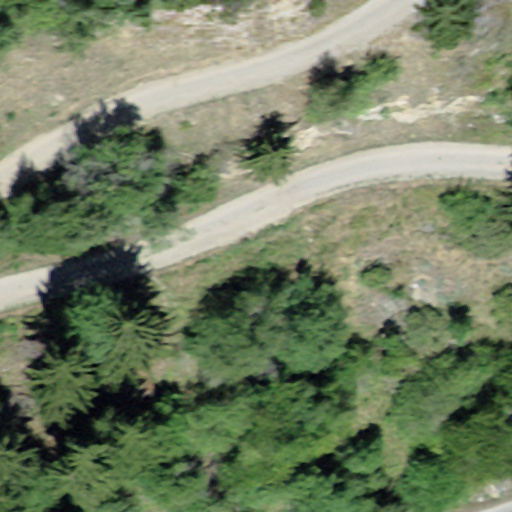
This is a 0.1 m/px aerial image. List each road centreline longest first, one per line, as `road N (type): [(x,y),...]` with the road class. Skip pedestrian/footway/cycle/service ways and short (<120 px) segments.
road 1 (track): [(511,170),(334,160),(40,308),(0,319)]
road 2 (track): [(0,217),(201,87),(309,55),(395,0)]
